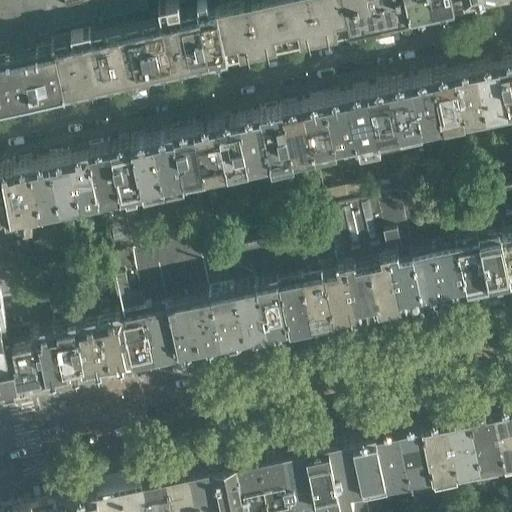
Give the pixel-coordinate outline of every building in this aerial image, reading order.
[(65,86),(43,0),(0,0),(0,100),(61,87),(65,86)] [(210,54),(200,8),(199,0),(180,5),(178,0),(160,0),(158,0),(160,9),(149,12),(146,0),(43,0),(65,86),(210,54)] [(228,49),(218,4),(209,6),(208,0),(198,0),(199,0),(200,8),(210,54),(227,50),(228,49)] [(288,37),(280,0),(217,0),(218,4),(228,49),(228,50),(288,37)] [(350,23),(344,0),(280,0),(288,37),(349,23),(350,23)] [(409,10),(407,0),(344,0),(350,23),(409,10)] [(433,5),(432,0),(407,0),(409,10),(433,5)] [(511,100),(511,48),(497,52),(508,102),(511,100)] [(508,102),(497,52),(476,57),(486,106),(508,102)] [(486,106),(476,57),(454,61),(465,111),(486,106)] [(465,111),(454,61),(432,66),(443,116),(465,111)] [(443,116),(432,66),(410,71),(421,121),(443,116)] [(421,121),(410,71),(389,76),(399,126),(421,121)] [(399,126),(389,76),(368,80),(378,130),(399,126)] [(378,130),(368,80),(344,85),(356,138),(378,133),(378,130)] [(356,138),(344,85),(323,90),(335,143),(356,138)] [(335,143),(323,90),(302,95),(313,147),(335,143)] [(313,147),(302,95),(280,99),(292,152),(313,147)] [(292,152),(280,99),(259,104),(270,154),(270,157),(292,152)] [(270,154),(259,104),(238,109),(249,159),(270,154)] [(249,159),(238,109),(215,114),(226,164),(249,159)] [(226,164),(215,114),(194,118),(204,169),(226,164)] [(204,169),(194,118),(172,123),(182,170),(183,173),(204,169)] [(182,170),(172,123),(152,128),(161,175),(165,174),(182,170)] [(161,175),(152,128),(131,132),(141,179),(158,176),(161,175)] [(141,179),(131,132),(109,137),(120,189),(142,184),(141,179)] [(152,347),(131,244),(132,244),(120,189),(109,137),(87,142),(97,189),(110,248),(108,249),(119,302),(129,352),(152,347)] [(97,189),(87,142),(68,146),(78,193),(97,189)] [(78,193),(68,146),(48,150),(59,197),(78,193)] [(59,197),(48,150),(30,154),(40,201),(59,197)] [(40,201),(30,154),(13,158),(24,207),(21,207),(24,221),(27,220),(34,219),(31,203),(40,201)] [(24,221),(21,207),(24,207),(13,158),(0,160),(0,187),(4,206),(6,214),(8,224),(12,244),(17,266),(17,269),(36,264),(27,220),(24,221)] [(455,174),(453,163),(431,168),(433,179),(443,177),(455,174)] [(466,178),(465,172),(455,174),(443,177),(444,183),(466,178)] [(218,333),(195,230),(195,229),(192,216),(184,182),(167,185),(165,174),(161,175),(158,176),(161,187),(143,190),(154,239),(132,244),(131,244),(152,347),(218,333)] [(447,194),(444,183),(443,177),(433,179),(397,187),(405,225),(429,220),(433,240),(443,286),(465,281),(447,194)] [(347,197),(344,187),(338,188),(337,182),(329,184),(330,190),(323,191),(325,202),(347,197)] [(511,270),(511,182),(492,187),(499,225),(509,271),(511,270)] [(409,244),(405,225),(397,187),(388,189),(375,192),(382,224),(397,295),(443,286),(433,240),(409,244)] [(486,276),(477,230),(468,189),(447,194),(465,281),(486,276)] [(147,233),(142,206),(129,208),(135,236),(147,233)] [(291,221),(289,210),(265,215),(268,225),(291,221)] [(216,225),(213,211),(192,216),(195,229),(216,225)] [(243,328),(231,273),(221,224),(195,230),(218,333),(243,328)] [(375,300),(361,234),(359,224),(337,228),(353,304),(375,300)] [(397,295),(382,224),(373,226),(374,231),(361,234),(375,300),(397,295)] [(509,271),(499,225),(477,230),(486,276),(509,271)] [(353,304),(337,228),(327,230),(331,249),(333,248),(336,262),(320,265),(329,309),(353,304)] [(329,310),(320,266),(318,253),(310,255),(305,233),(294,235),(301,268),(311,313),(329,310)] [(17,266),(12,244),(0,247),(0,269),(6,268),(10,267),(17,266)] [(288,318),(278,273),(275,256),(251,261),(254,275),(265,323),(288,318)] [(0,290),(15,288),(10,267),(6,268),(0,269),(0,290)] [(265,324),(253,268),(231,273),(243,328),(265,324)] [(311,313),(301,268),(278,273),(288,318),(293,318),(311,313)] [(107,357),(98,310),(90,273),(70,277),(73,290),(63,292),(27,300),(31,318),(42,371),(43,371),(44,370),(64,366),(66,366),(66,365),(82,362),(86,361),(91,360),(95,360),(98,359),(107,357)] [(70,277),(70,274),(60,277),(63,292),(73,290),(70,277)] [(129,352),(119,302),(110,304),(111,307),(98,310),(107,357),(129,352)] [(42,371),(31,318),(7,323),(14,354),(19,376),(42,371)] [(0,379),(19,376),(14,354),(8,355),(0,356),(0,379)] [(511,450),(511,394),(493,398),(504,452),(511,450)] [(504,452),(493,398),(469,403),(481,457),(504,452)] [(481,457),(469,403),(446,408),(457,462),(481,457)] [(457,462),(446,408),(422,413),(432,464),(433,467),(457,462)] [(432,464),(422,413),(400,418),(410,469),(411,474),(413,486),(416,502),(439,497),(433,467),(432,464)] [(410,469),(400,418),(376,423),(386,474),(400,471),(403,488),(413,486),(411,474),(410,469)] [(386,474),(376,423),(352,428),(362,479),(386,474)] [(362,479),(352,428),(330,433),(342,496),(345,511),(369,511),(362,479)] [(342,496),(330,433),(306,437),(316,483),(319,501),(342,496)] [(316,483),(306,437),(283,442),(296,511),(301,511),(300,506),(308,504),(305,485),(316,483)] [(296,511),(283,442),(260,447),(272,511),(296,511)] [(272,511),(260,447),(236,452),(248,511),(272,511)] [(248,511),(236,452),(214,457),(223,503),(235,500),(237,511),(248,511)] [(223,503),(214,457),(190,462),(200,511),(212,511),(211,505),(223,503)] [(200,511),(190,462),(168,467),(176,511),(177,511),(188,510),(188,511),(200,511)] [(176,511),(168,467),(143,472),(151,511),(176,511)] [(151,511),(143,472),(97,481),(103,511),(151,511)] [(488,495),(485,480),(462,485),(465,501),(481,496),(488,495)] [(103,511),(97,481),(67,487),(72,511),(103,511)] [(72,511),(67,487),(20,498),(23,511),(72,511)] [(483,511),(481,496),(465,501),(456,503),(457,511),(483,511)] [(23,511),(20,498),(20,497),(0,501),(0,511),(23,511)]
